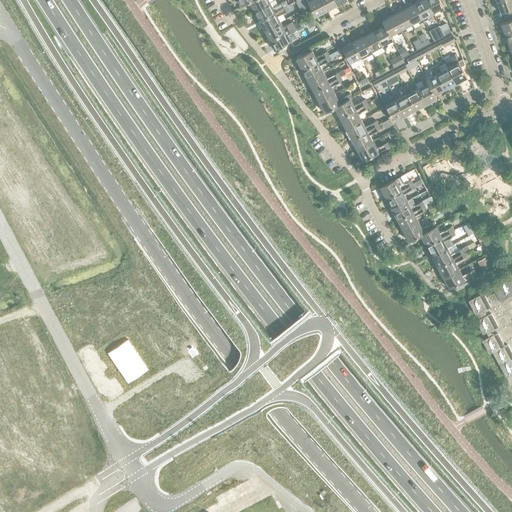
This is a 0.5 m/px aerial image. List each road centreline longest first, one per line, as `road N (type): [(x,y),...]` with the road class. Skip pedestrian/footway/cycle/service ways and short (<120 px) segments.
road 1 (trunk): [(460,511),(265,278),(68,0)]
road 2 (trunk): [(45,0),(196,221),(433,511)]
road 3 (unclassified): [(28,59),(235,358),(367,511)]
road 4 (trunk): [(23,0),(103,128),(250,328),(256,363)]
road 5 (trunk): [(324,328),(91,0)]
road 6 (unclassified): [(118,445),(0,221)]
road 7 (trunk): [(485,511),(324,328)]
road 8 (unclassified): [(307,511),(250,464),(167,505),(138,474)]
road 9 (trunk): [(278,389),(303,396),(404,511)]
road 10 (residential): [(359,180),(506,101)]
road 11 (unclassified): [(147,468),(278,389)]
road 12 (residential): [(359,180),(269,61)]
road 13 (unclassified): [(256,363),(147,447)]
road 14 (residential): [(377,0),(269,61)]
